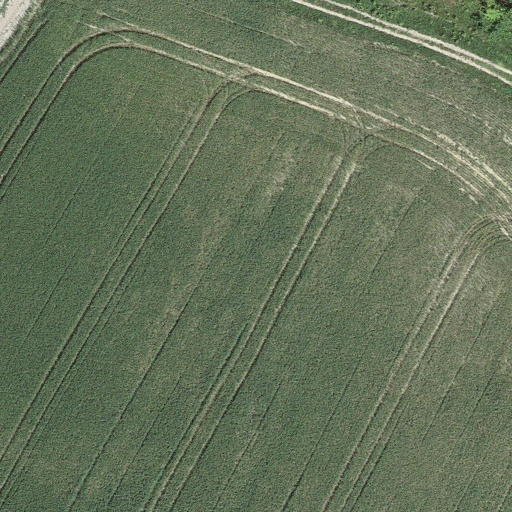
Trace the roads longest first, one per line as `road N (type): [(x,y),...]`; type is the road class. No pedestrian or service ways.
road 1 (track): [(64,0),(0,117)]
road 2 (track): [(463,19),(332,0)]
road 3 (track): [(456,0),(511,113)]
